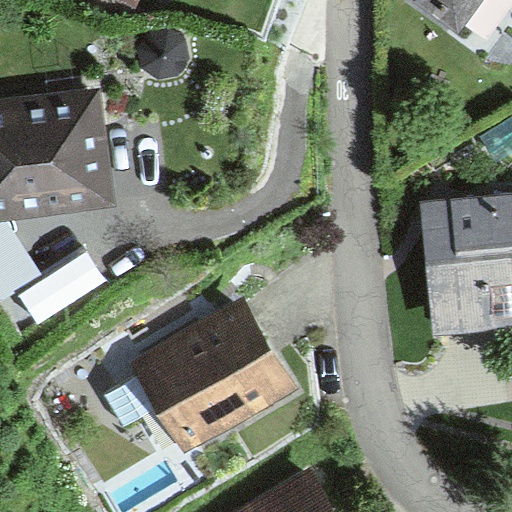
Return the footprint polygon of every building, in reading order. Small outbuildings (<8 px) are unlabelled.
[(511,0),(425,0),(420,6),(458,34),(482,0),(511,0)] [(0,113),(0,219),(111,208),(100,103),(0,113)] [(511,202),(423,212),(434,330),(511,322),(511,202)] [(99,247),(26,285),(42,316),(115,278),(99,247)] [(292,401),(246,313),(134,371),(179,459),(292,401)] [(330,511),(313,481),(259,511),(330,511)]
